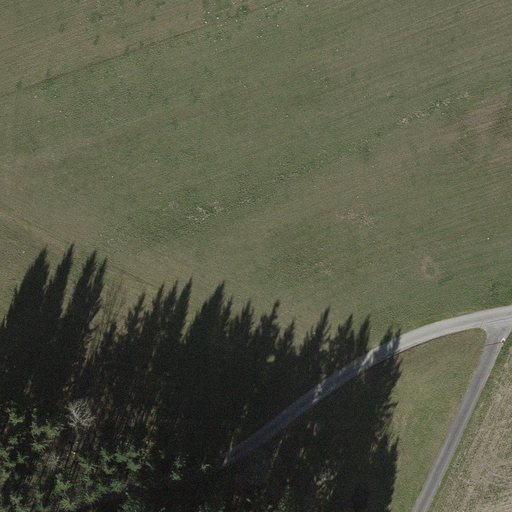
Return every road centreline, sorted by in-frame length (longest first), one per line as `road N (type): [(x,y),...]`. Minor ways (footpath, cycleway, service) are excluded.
road 1 (track): [(511,311),(397,342),(206,465),(49,511)]
road 2 (track): [(497,314),(497,339),(420,511)]
